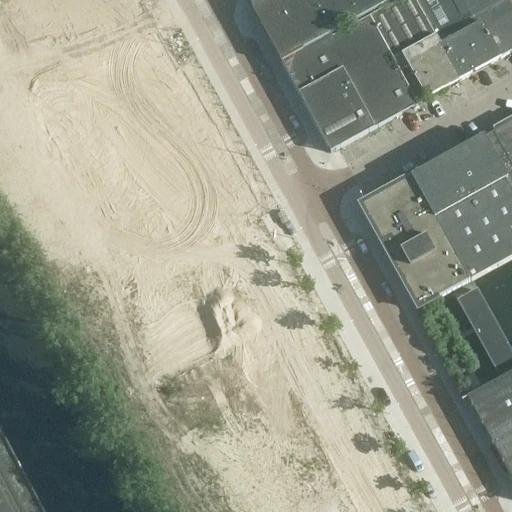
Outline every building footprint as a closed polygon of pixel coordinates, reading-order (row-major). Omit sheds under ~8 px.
[(418,107),(417,105),(393,63),(435,40),(413,0),(404,0),(401,2),(370,19),(339,36),(319,0),(272,0),(252,11),(281,66),(282,67),(331,155),(418,107)] [(370,19),(359,0),(319,0),(339,36),(370,19)] [(401,2),(400,0),(359,0),(370,19),(401,2)] [(511,54),(511,13),(504,0),(413,0),(435,40),(460,83),(511,54)] [(460,83),(435,40),(393,63),(417,105),(426,101),(426,102),(460,83)] [(511,119),(492,130),(494,133),(493,133),(493,134),(511,167),(511,119)] [(511,167),(493,134),(485,139),(484,138),(411,179),(469,283),(511,259),(511,167)] [(469,283),(411,179),(360,207),(418,312),(469,283)] [(457,304),(498,378),(511,370),(511,352),(478,292),(457,304)] [(511,374),(467,399),(467,400),(467,401),(511,482),(511,374)] [(0,511),(46,511),(1,425),(0,425),(0,511)]
